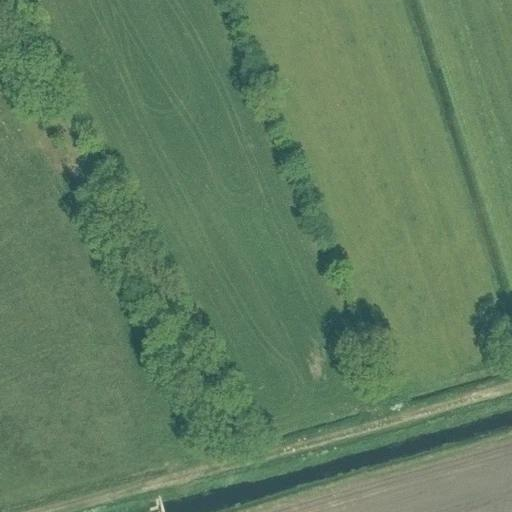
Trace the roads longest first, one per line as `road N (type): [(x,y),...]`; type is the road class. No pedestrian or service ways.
road 1 (track): [(0,12),(245,462)]
road 2 (track): [(511,387),(245,462)]
road 3 (track): [(245,462),(66,511)]
